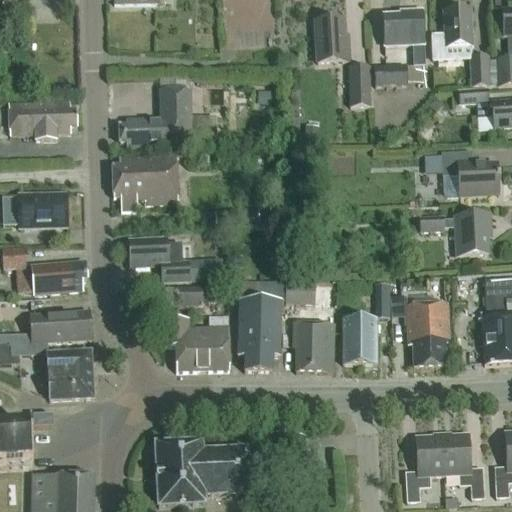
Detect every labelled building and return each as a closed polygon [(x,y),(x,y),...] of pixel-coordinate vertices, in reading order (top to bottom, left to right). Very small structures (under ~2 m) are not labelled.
[(508,61),(496,62),(497,89),(511,87),(511,11),(502,12),(504,39),(507,39),(508,61)] [(423,47),(424,47),(422,12),(408,13),(409,17),(382,19),(384,49),(413,47),(414,70),(425,69),(423,47)] [(445,38),(430,39),(431,66),(468,64),(468,61),(473,60),(472,48),(470,12),(444,13),(445,38)] [(316,68),(348,67),(347,40),(344,40),(343,24),(314,26),(316,68)] [(473,60),(468,61),(468,64),(470,91),(489,91),(496,90),(496,87),(495,65),(488,65),(488,60),(473,60)] [(375,90),(406,89),(405,68),(374,70),(375,90)] [(350,111),(370,111),(370,71),(350,71),(350,111)] [(485,108),(484,93),(454,95),(455,110),(485,108)] [(191,140),(190,94),(160,95),(160,123),(126,125),(126,129),(119,130),(119,147),(126,147),(126,152),(164,152),(164,145),(164,141),(191,140)] [(274,96),(257,96),(257,109),(274,109),(274,96)] [(436,101),(429,110),(435,116),(443,107),(436,101)] [(493,132),(511,130),(511,103),(492,105),(492,109),(476,109),(476,123),(493,122),(493,132)] [(70,131),(77,131),(77,112),(70,113),(70,106),(9,108),(10,140),(35,139),(35,145),(56,144),(56,138),(71,137),(70,131)] [(316,146),(317,130),(304,130),(303,145),(316,146)] [(459,199),(498,198),(498,168),(471,169),(471,155),(441,156),(442,179),(442,197),(446,199),(459,199)] [(249,178),(269,177),(268,157),(248,158),(249,178)] [(137,208),(178,207),(176,158),(120,160),(120,168),(113,168),(114,202),(121,202),(122,215),(138,214),(137,208)] [(66,232),(66,199),(18,200),(19,202),(2,203),(3,230),(19,230),(19,233),(66,232)] [(258,230),(257,215),(215,217),(215,232),(258,230)] [(443,220),(419,220),(419,234),(443,234),(443,231),(455,230),(457,259),(487,258),(486,232),(490,232),(489,217),(455,219),(455,222),(443,222),(443,220)] [(332,245),(341,244),(340,232),(331,232),(332,245)] [(166,244),(129,246),(130,270),(160,269),(161,287),(220,284),(219,277),(205,277),(204,264),(188,264),(180,265),(179,247),(166,247),(166,244)] [(23,251),(0,253),(2,275),(25,273),(23,251)] [(81,286),(86,286),(85,266),(31,271),(33,300),(82,296),(81,286)] [(486,323),(481,323),(483,368),(511,366),(511,284),(484,287),(486,323)] [(240,287),(237,359),(244,358),(243,375),(271,375),(272,359),(278,359),(279,305),(283,306),(283,285),(259,285),(259,287),(240,287)] [(284,287),(284,310),(321,311),(321,328),(292,327),(292,352),(296,353),(294,376),(330,377),(331,379),(333,328),(334,310),(331,310),(331,288),(284,287)] [(163,311),(203,308),(202,289),(163,292),(163,311)] [(389,322),(389,289),(374,289),(374,322),(389,322)] [(444,347),(449,347),(447,307),(432,308),(431,299),(412,300),(412,309),(405,309),(407,349),(412,349),(413,372),(445,370),(444,347)] [(47,340),(47,347),(90,344),(88,317),(30,321),(31,339),(31,340),(47,340)] [(375,368),(376,323),(342,322),(341,368),(375,368)] [(176,376),(228,375),(228,332),(187,332),(188,323),(163,323),(163,352),(176,352),(176,376)] [(48,360),(47,358),(47,347),(47,340),(31,340),(31,339),(19,339),(19,340),(0,340),(0,349),(10,349),(10,362),(48,360)] [(47,358),(48,360),(50,406),(93,403),(90,356),(47,358)] [(33,433),(53,431),(52,419),(32,420),(33,433)] [(30,434),(0,435),(0,474),(32,473),(30,434)] [(467,437),(441,438),(443,479),(458,479),(458,481),(458,490),(470,489),(469,472),(467,437)] [(415,440),(417,475),(418,492),(429,491),(429,480),(443,479),(441,438),(415,440)] [(303,439),(279,441),(282,477),(305,475),(303,439)] [(201,444),(154,447),(157,511),(204,509),(204,499),(247,497),(245,451),(201,453),(201,444)] [(507,487),(506,470),(493,471),(495,502),(508,501),(507,487)] [(482,472),(469,472),(470,489),(470,503),(483,502),(482,472)] [(418,492),(417,475),(404,476),(406,506),(419,506),(418,492)] [(93,511),(94,480),(46,480),(30,479),(29,500),(28,511),(93,511)] [(445,511),(457,511),(457,503),(445,504),(445,511)]
